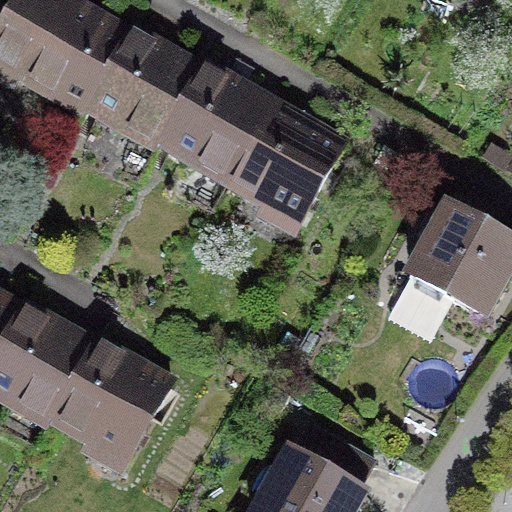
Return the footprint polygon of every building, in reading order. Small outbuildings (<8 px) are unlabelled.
[(86,115),(89,111),(130,37),(82,10),(63,0),(17,0),(0,31),(0,81),(18,91),(24,81),(86,115)] [(158,149),(160,146),(201,73),(164,52),(132,34),(130,37),(89,111),(158,149)] [(228,184),(272,107),(241,89),(204,69),(201,73),(160,146),(228,184)] [(272,107),(228,184),(300,224),(344,147),(307,126),(272,107)] [(450,208),(411,279),(483,318),(511,264),(511,241),(486,227),(450,208)] [(0,327),(20,294),(0,281),(0,327)] [(0,398),(49,427),(53,421),(46,417),(96,332),(61,311),(23,289),(20,294),(0,327),(0,398)] [(126,473),(182,375),(140,351),(98,327),(96,332),(46,417),(53,421),(87,441),(83,448),(126,473)] [(310,421),(296,446),(367,485),(381,459),(310,421)] [(288,442),(248,511),(359,511),(372,488),(367,485),(296,446),(288,442)]
